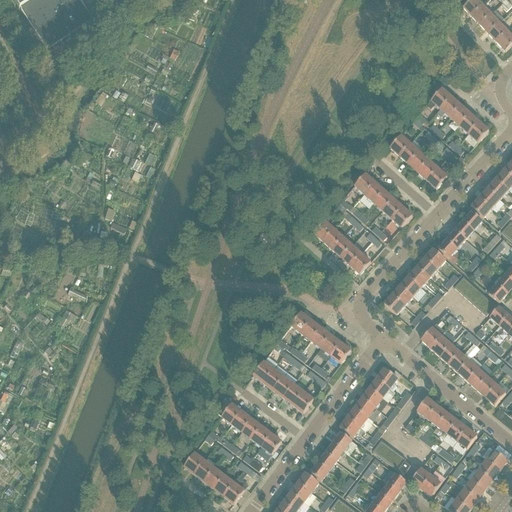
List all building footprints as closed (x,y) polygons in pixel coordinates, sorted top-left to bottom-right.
[(12,0),(13,2),(18,10),(19,9),(20,11),(20,12),(46,52),(92,22),(77,0),(12,0)] [(473,0),(464,10),(472,19),(483,8),(475,0),(473,0)] [(503,5),(500,7),(506,13),(511,7),(511,6),(507,1),(503,5)] [(472,19),(480,27),(491,16),(483,8),(472,19)] [(491,16),(480,27),(489,36),(500,25),(504,21),(495,12),(491,16)] [(500,25),(489,36),(497,44),(508,34),(510,32),(507,29),(505,31),(500,25)] [(511,37),(508,34),(497,44),(506,53),(511,47),(511,37)] [(451,99),(442,91),(437,87),(426,99),(431,103),(427,108),(431,112),(435,107),(441,112),(451,99)] [(445,115),(450,120),(461,108),(451,99),(441,112),(437,115),(441,119),(445,115)] [(450,120),(459,128),(470,116),(461,108),(450,120)] [(459,128),(469,137),(480,125),(470,116),(459,128)] [(420,117),(417,121),(422,126),(426,122),(420,117)] [(422,126),(417,121),(413,125),(419,130),(422,126)] [(480,125),(469,137),(478,145),(489,133),(480,125)] [(434,126),(429,131),(435,136),(439,131),(434,126)] [(439,131),(435,136),(441,141),(445,137),(439,131)] [(428,133),(424,137),(430,143),(434,138),(428,133)] [(390,150),(400,159),(410,147),(401,138),(390,150)] [(434,138),(430,143),(436,148),(440,144),(434,138)] [(448,147),(455,153),(458,149),(452,143),(448,147)] [(400,159),(409,167),(419,155),(410,147),(400,159)] [(458,149),(455,153),(460,158),(464,154),(458,149)] [(443,154),(448,159),(452,155),(446,150),(443,154)] [(409,167),(418,175),(429,163),(419,155),(409,167)] [(452,155),(448,159),(454,165),(458,160),(452,155)] [(418,175),(427,183),(438,171),(429,163),(418,175)] [(438,171),(427,183),(436,192),(447,180),(438,171)] [(511,179),(504,173),(496,182),(508,193),(511,188),(511,179)] [(355,188),(364,197),(375,185),(365,176),(355,188)] [(496,182),(488,191),(500,202),(508,193),(496,182)] [(364,197),(373,205),(384,193),(375,185),(364,197)] [(488,191),(480,200),(492,211),(500,202),(488,191)] [(373,205),(383,213),(393,201),(384,193),(373,205)] [(492,211),(480,200),(471,209),(484,220),(492,211)] [(383,213),(392,222),(403,210),(393,201),(383,213)] [(344,202),(340,206),(346,211),(347,211),(349,207),(344,202)] [(346,211),(340,206),(336,210),(342,216),(346,211)] [(403,210),(392,222),(401,230),(412,218),(403,210)] [(358,211),(353,216),(359,221),(363,216),(358,211)] [(472,214),(464,224),(473,232),(482,223),(472,214)] [(507,215),(502,220),(507,224),(511,218),(507,215)] [(363,216),(359,221),(365,226),(369,221),(363,216)] [(351,218),(348,222),(354,228),(357,224),(351,218)] [(507,224),(502,220),(497,226),(501,230),(507,224)] [(314,235),(323,244),(334,232),(325,223),(314,235)] [(357,224),(354,228),(360,233),(364,229),(357,224)] [(464,224),(455,233),(465,242),(473,232),(464,224)] [(502,235),(506,239),(511,232),(511,225),(511,224),(502,235)] [(334,232),(323,244),(332,252),(343,240),(346,236),(338,228),(334,232)] [(372,233),(378,238),(381,233),(376,228),(372,233)] [(381,233),(378,238),(383,243),(387,239),(381,233)] [(455,233),(447,242),(457,251),(465,242),(455,233)] [(366,239),(372,244),(376,240),(370,235),(366,239)] [(497,236),(488,245),(493,250),(501,240),(497,236)] [(332,252),(341,260),(352,248),(343,240),(332,252)] [(376,240),(372,244),(378,250),(381,245),(376,240)] [(457,251),(447,242),(439,252),(448,260),(457,251)] [(488,245),(483,251),(488,256),(493,250),(488,245)] [(501,245),(495,251),(495,252),(499,255),(505,249),(501,245)] [(341,260),(350,268),(361,256),(352,248),(341,260)] [(434,251),(425,261),(437,271),(446,262),(434,251)] [(495,251),(489,257),(490,258),(494,261),(499,255),(495,252),(495,251)] [(361,256),(350,268),(360,277),(370,265),(361,256)] [(477,258),(472,264),(476,268),(481,263),(481,262),(477,258)] [(425,261),(417,270),(429,281),(437,271),(425,261)] [(472,264),(466,270),(471,274),(476,268),(472,264)] [(483,265),(478,270),(483,274),(487,269),(483,265)] [(417,270),(409,279),(421,290),(429,281),(417,270)] [(483,274),(478,270),(473,276),(477,280),(483,274)] [(454,277),(449,282),(453,286),(458,280),(454,277)] [(511,283),(505,278),(497,287),(507,296),(511,289),(511,283)] [(409,279),(401,288),(413,299),(421,290),(409,279)] [(454,290),(459,294),(468,283),(464,279),(454,290)] [(453,286),(449,282),(444,288),(448,292),(453,286)] [(459,294),(463,298),(473,287),(468,283),(459,294)] [(463,298),(468,302),(477,292),(473,287),(463,298)] [(507,296),(497,287),(488,296),(498,305),(507,296)] [(401,288),(392,297),(405,308),(413,299),(401,288)] [(468,302),(472,306),(482,296),(477,292),(468,302)] [(438,295),(433,300),(437,304),(442,299),(438,295)] [(472,306),(477,310),(486,300),(482,296),(472,306)] [(405,308),(392,297),(384,306),(396,317),(405,308)] [(437,304),(433,300),(428,306),(432,310),(437,304)] [(477,310),(481,314),(491,304),(486,300),(477,310)] [(491,304),(481,314),(486,318),(495,308),(491,304)] [(490,319),(499,328),(508,318),(499,309),(490,319)] [(67,321),(72,324),(76,317),(65,311),(58,325),(64,328),(67,321)] [(422,313),(417,319),(421,323),(426,317),(422,313)] [(291,328),(301,336),(311,323),(300,315),(291,328)] [(446,322),(452,327),(455,322),(450,318),(446,322)] [(499,328),(509,336),(511,332),(511,321),(508,318),(499,328)] [(421,323),(417,319),(411,325),(416,328),(421,323)] [(455,322),(452,327),(458,332),(461,328),(455,322)] [(301,336),(311,343),(320,330),(311,323),(301,336)] [(422,341),(421,342),(430,351),(441,339),(445,334),(436,326),(432,330),(422,341)] [(311,343),(321,351),(330,338),(320,330),(311,343)] [(480,331),(475,336),(481,341),(485,336),(480,331)] [(464,338),(470,343),(474,339),(468,334),(464,338)] [(321,351),(331,358),(340,345),(330,338),(321,351)] [(430,351),(439,359),(450,347),(441,339),(430,351)] [(474,339),(470,343),(476,349),(480,344),(474,339)] [(280,342),(277,346),(283,351),(284,350),(288,353),(291,349),(281,341),(280,342)] [(489,348),(494,352),(498,348),(493,344),(489,348)] [(340,345),(331,358),(341,366),(350,353),(340,345)] [(283,351),(277,346),(274,350),(280,355),(283,351)] [(439,359),(449,367),(459,355),(450,347),(439,359)] [(498,348),(494,352),(501,358),(504,354),(498,348)] [(292,355),(298,360),(302,355),(295,350),(292,355)] [(483,355),(488,359),(492,355),(487,350),(483,355)] [(302,355),(298,360),(304,365),(308,360),(302,355)] [(449,367),(458,375),(468,363),(459,355),(449,367)] [(492,355),(488,359),(495,365),(498,361),(492,355)] [(286,362),(293,367),(296,363),(290,358),(286,362)] [(267,359),(253,377),(263,385),(277,367),(267,359)] [(296,363),(293,367),(299,372),(302,367),(296,363)] [(458,375),(467,383),(478,371),(468,363),(458,375)] [(312,370),(318,375),(322,370),(315,365),(312,370)] [(478,371),(467,383),(476,391),(487,379),(492,373),(483,365),(478,371)] [(277,367),(263,385),(273,393),(284,379),(287,374),(277,367)] [(501,371),(506,376),(510,371),(505,367),(501,371)] [(322,370),(318,375),(324,380),(328,375),(322,370)] [(384,371),(377,381),(390,391),(397,381),(384,371)] [(306,377),(313,382),(316,378),(310,373),(306,377)] [(316,378),(313,382),(319,387),(322,382),(316,378)] [(273,393),(283,400),(293,387),(284,379),(273,393)] [(476,391),(485,399),(496,387),(487,379),(476,391)] [(377,381),(370,391),(383,401),(388,405),(396,395),(390,391),(377,381)] [(283,400),(293,408),(303,394),(293,387),(283,400)] [(496,387),(485,399),(495,408),(505,396),(496,387)] [(370,391),(362,401),(375,410),(383,401),(370,391)] [(303,394),(293,408),(303,415),(313,402),(303,394)] [(407,394),(402,400),(407,403),(411,397),(407,394)] [(511,403),(507,399),(501,405),(505,409),(511,403)] [(407,403),(402,400),(397,406),(402,410),(407,403)] [(362,401),(355,410),(368,420),(372,414),(377,418),(380,414),(375,410),(362,401)] [(417,413),(427,421),(437,408),(427,401),(417,413)] [(226,402),(217,415),(221,418),(222,419),(232,427),(242,414),(231,406),(230,405),(226,402)] [(427,421),(437,429),(447,416),(437,408),(427,421)] [(355,410),(347,420),(360,430),(368,420),(355,410)] [(392,413),(387,420),(392,423),(396,417),(392,413)] [(232,427),(242,434),(252,422),(242,414),(232,427)] [(437,429),(447,436),(457,424),(447,416),(437,429)] [(360,430),(347,420),(340,430),(353,440),(360,430)] [(392,423),(387,420),(383,426),(387,429),(392,423)] [(242,434),(252,442),(261,429),(252,422),(242,434)] [(447,436),(457,444),(467,431),(457,424),(447,436)] [(405,430),(411,435),(415,430),(408,425),(405,430)] [(252,442),(262,449),(271,437),(261,429),(252,442)] [(467,431),(457,444),(467,452),(477,439),(467,431)] [(211,433),(208,437),(214,442),(218,438),(211,433)] [(377,433),(372,439),(377,443),(382,436),(377,433)] [(341,435),(333,445),(344,453),(350,457),(357,447),(352,443),(349,441),(341,435)] [(422,436),(419,441),(425,445),(429,440),(422,436)] [(214,442),(208,437),(205,441),(211,446),(214,442)] [(262,449),(257,455),(267,463),(272,457),(281,444),(271,437),(262,449)] [(377,443),(372,439),(368,445),(372,449),(377,443)] [(429,440),(425,445),(431,450),(434,444),(429,440)] [(223,446),(229,451),(233,447),(226,442),(223,446)] [(373,454),(378,457),(386,446),(381,443),(373,454)] [(333,445),(326,455),(337,463),(344,453),(333,445)] [(476,445),(471,451),(476,455),(481,449),(476,445)] [(378,457),(383,461),(391,450),(386,446),(378,457)] [(233,447),(229,451),(235,456),(239,451),(233,447)] [(221,449),(218,453),(224,458),(227,454),(221,449)] [(489,449),(482,458),(487,462),(486,463),(500,473),(508,463),(494,452),(489,449)] [(383,461),(388,465),(396,454),(391,450),(383,461)] [(439,456),(445,460),(448,455),(442,451),(439,456)] [(476,455),(471,451),(466,457),(471,461),(476,455)] [(227,454),(224,458),(230,463),(234,459),(227,454)] [(388,465),(393,469),(401,457),(396,454),(388,465)] [(184,469),(194,476),(205,463),(194,455),(184,469)] [(326,455),(319,465),(329,473),(337,463),(326,455)] [(448,455),(445,460),(451,465),(455,460),(448,455)] [(246,457),(242,461),(248,465),(251,461),(246,457)] [(393,469),(398,472),(404,463),(406,461),(401,457),(393,469)] [(434,462),(439,467),(443,462),(437,458),(434,462)] [(365,459),(360,466),(365,469),(369,463),(365,459)] [(249,466),(259,474),(263,468),(253,461),(249,466)] [(443,462),(439,467),(446,472),(450,467),(443,462)] [(194,476),(204,484),(215,470),(205,463),(194,476)] [(404,463),(398,472),(397,473),(403,478),(411,468),(404,463)] [(486,463),(479,473),(493,483),(500,473),(486,463)] [(241,464),(238,469),(244,473),(247,469),(241,464)] [(329,473),(319,465),(311,475),(321,483),(329,473)] [(372,465),(368,471),(372,474),(377,468),(372,465)] [(461,465),(456,471),(461,475),(466,468),(461,465)] [(360,466),(356,471),(360,475),(365,469),(360,466)] [(247,469),(243,474),(249,478),(253,474),(247,469)] [(204,484),(214,491),(224,478),(215,470),(204,484)] [(368,471),(363,477),(367,481),(372,474),(368,471)] [(411,484),(421,492),(430,479),(420,471),(411,484)] [(461,475),(456,471),(451,477),(456,481),(461,475)] [(390,472),(383,482),(388,486),(399,494),(406,485),(398,479),(396,476),(390,472)] [(479,473),(471,483),(485,493),(493,483),(479,473)] [(306,475),(298,485),(311,495),(319,485),(306,475)] [(214,491),(224,499),(234,485),(224,478),(214,491)] [(350,479),(345,485),(350,489),(355,483),(350,479)] [(430,479),(421,492),(431,499),(441,486),(430,479)] [(234,485),(224,499),(234,507),(244,493),(249,487),(239,480),(234,486),(234,485)] [(471,483),(464,493),(478,503),(485,493),(471,483)] [(357,484),(352,490),(356,494),(361,488),(357,484)] [(446,484),(441,491),(446,494),(451,488),(446,484)] [(298,485),(291,495),(304,505),(311,495),(298,485)] [(345,485),(340,491),(345,495),(350,489),(345,485)] [(388,486),(381,496),(391,504),(399,494),(388,486)] [(356,494),(352,490),(347,497),(351,500),(356,494)] [(436,497),(441,501),(446,494),(441,491),(436,497)] [(464,493),(457,502),(469,511),(470,511),(478,503),(464,493)] [(291,495),(284,505),(293,511),(307,511),(309,509),(304,505),(291,495)] [(381,496),(373,506),(380,511),(385,511),(391,504),(381,496)] [(328,499),(324,505),(328,508),(333,502),(328,499)] [(330,511),(337,511),(343,504),(338,500),(330,511)] [(469,511),(457,502),(449,511),(469,511)]
